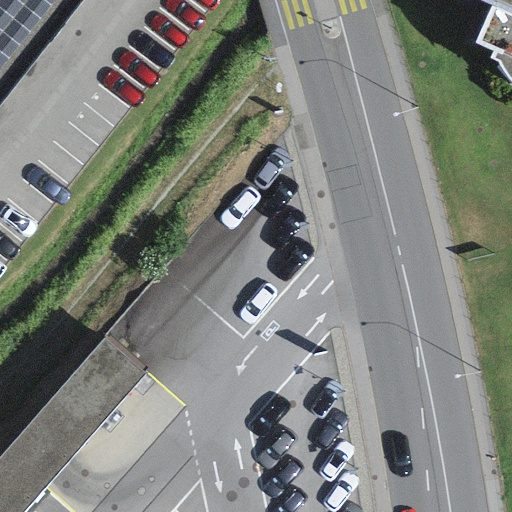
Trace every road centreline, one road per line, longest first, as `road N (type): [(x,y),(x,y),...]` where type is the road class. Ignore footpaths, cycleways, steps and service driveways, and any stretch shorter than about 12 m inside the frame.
road 1 (primary): [(445,511),(397,249),(328,0)]
road 2 (track): [(328,1),(152,217),(0,385)]
